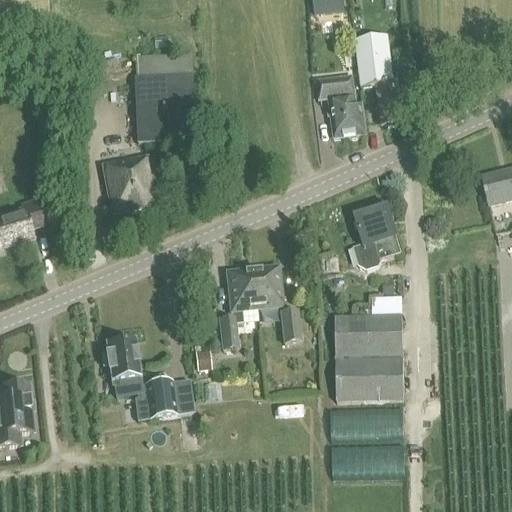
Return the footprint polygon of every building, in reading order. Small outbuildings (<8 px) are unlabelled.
[(342,0),(311,0),(314,18),(344,15),(342,0)] [(385,0),(387,9),(396,8),(394,0),(385,0)] [(357,45),(362,93),(379,92),(383,131),(401,129),(398,94),(393,94),(388,42),(357,45)] [(136,81),(138,145),(194,143),(192,79),(136,81)] [(318,84),(320,106),(331,105),(335,143),(365,140),(362,108),(356,109),(353,80),(318,84)] [(101,170),(111,219),(161,209),(151,159),(101,170)] [(511,178),(503,181),(501,176),(482,181),(488,208),(511,201),(511,178)] [(30,235),(45,231),(37,205),(23,210),(24,214),(0,220),(0,252),(32,243),(30,235)] [(356,252),(361,269),(369,273),(380,270),(383,265),(403,259),(389,212),(357,222),(365,249),(356,252)] [(277,270),(252,273),(256,312),(282,309),(277,270)] [(231,321),(220,322),(224,354),(237,352),(234,326),(243,325),(242,314),(256,312),(252,273),(226,276),(231,321)] [(402,313),(401,297),(372,297),(372,313),(402,313)] [(297,315),(281,317),(285,347),(301,345),(297,315)] [(337,407),(338,407),(405,406),(403,321),(335,323),(337,407)] [(125,343),(108,346),(110,373),(112,373),(114,388),(116,387),(118,399),(147,395),(151,422),(178,418),(173,385),(142,389),(140,375),(144,370),(139,366),(136,342),(135,342),(132,340),(128,340),(125,343)] [(212,373),(210,356),(196,357),(198,374),(212,373)] [(199,403),(219,400),(216,381),(197,383),(199,403)] [(0,391),(2,405),(0,404),(0,451),(20,449),(19,437),(33,436),(31,415),(33,415),(32,405),(30,405),(28,388),(0,391)] [(315,393),(306,393),(306,413),(315,413),(315,393)]
